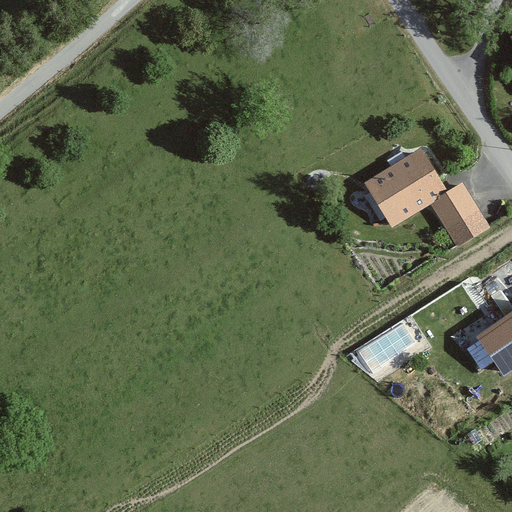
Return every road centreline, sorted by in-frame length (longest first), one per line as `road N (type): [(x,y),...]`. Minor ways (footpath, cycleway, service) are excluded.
road 1 (residential): [(398,0),(511,165)]
road 2 (residential): [(0,110),(130,0)]
